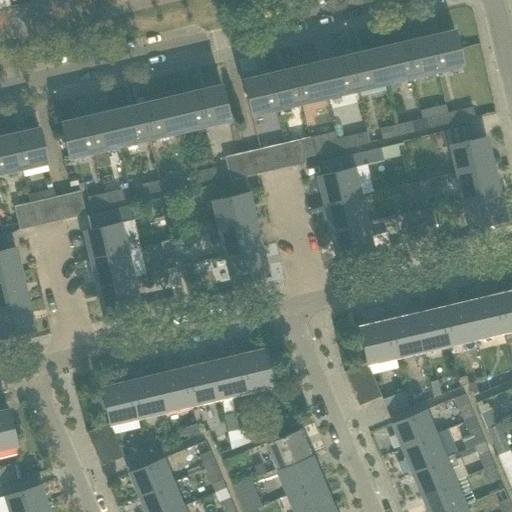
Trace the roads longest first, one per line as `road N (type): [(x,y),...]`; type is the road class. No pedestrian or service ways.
road 1 (residential): [(0,90),(367,0)]
road 2 (residential): [(75,364),(292,311)]
road 3 (residential): [(377,511),(292,311)]
road 4 (residential): [(315,305),(511,257)]
road 5 (residential): [(91,511),(28,376)]
road 6 (residential): [(75,364),(44,237)]
road 7 (residential): [(315,305),(282,185)]
